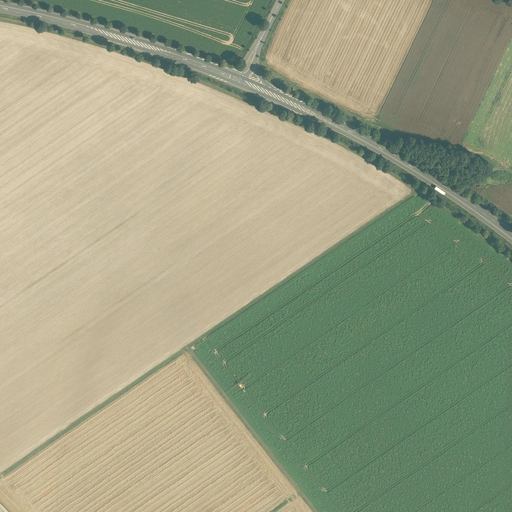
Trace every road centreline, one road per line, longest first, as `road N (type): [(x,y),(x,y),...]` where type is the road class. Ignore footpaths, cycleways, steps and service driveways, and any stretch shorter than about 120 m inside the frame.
road 1 (track): [(415,189),(351,151),(163,69),(0,20)]
road 2 (track): [(187,347),(415,189)]
road 3 (primary): [(511,236),(423,172),(275,97)]
road 4 (track): [(511,172),(376,131),(279,80)]
road 5 (primary): [(239,82),(0,8)]
road 6 (track): [(0,476),(187,347)]
road 7 (track): [(187,347),(317,511)]
road 8 (track): [(415,189),(511,262)]
